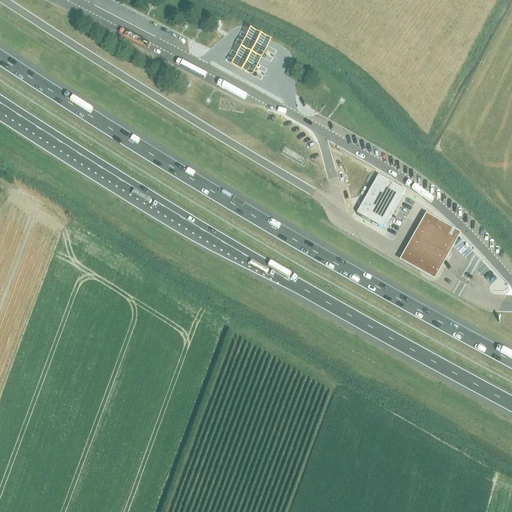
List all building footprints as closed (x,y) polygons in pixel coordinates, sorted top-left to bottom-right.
[(60,1),(58,5),(73,11),(75,7),(60,1)] [(249,28),(230,64),(251,76),(271,40),(249,28)] [(117,29),(115,34),(142,49),(145,44),(117,29)] [(184,64),(182,69),(207,80),(209,76),(184,64)] [(239,80),(240,75),(231,71),(229,77),(239,80)] [(220,82),(218,86),(245,101),(247,97),(241,94),(242,93),(220,82)] [(385,158),(388,153),(363,140),(360,146),(385,158)] [(397,158),(393,163),(419,181),(423,176),(397,158)] [(367,197),(356,215),(383,231),(386,225),(393,212),(395,209),(400,200),(401,198),(404,193),(378,177),(367,197)] [(449,207),(454,201),(433,183),(428,189),(449,207)] [(460,219),(465,215),(457,206),(452,210),(460,219)] [(425,216),(399,262),(434,282),(460,236),(425,216)]
